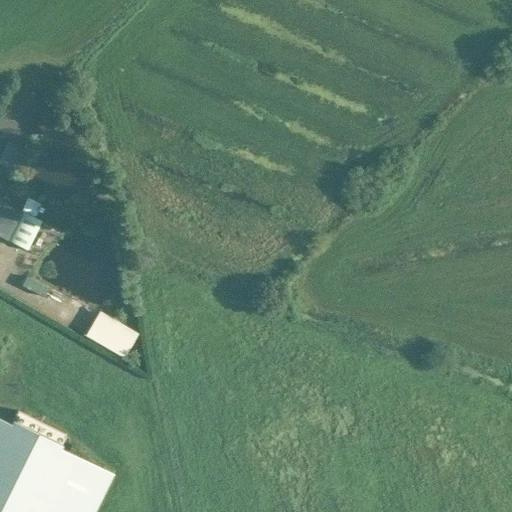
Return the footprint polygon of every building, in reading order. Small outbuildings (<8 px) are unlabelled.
[(12,87),(0,109),(0,130),(21,91),(12,87)] [(21,91),(0,130),(0,134),(18,144),(41,101),(21,91)] [(41,101),(18,144),(27,149),(49,106),(41,101)] [(12,143),(1,164),(15,171),(26,150),(12,143)] [(0,239),(9,243),(22,217),(0,206),(0,239)] [(24,215),(10,244),(28,253),(42,224),(24,215)] [(52,300),(56,290),(33,281),(29,292),(52,300)] [(94,340),(134,362),(148,336),(108,315),(94,340)] [(0,418),(0,511),(95,511),(114,474),(60,447),(62,444),(13,419),(11,423),(0,418)]
